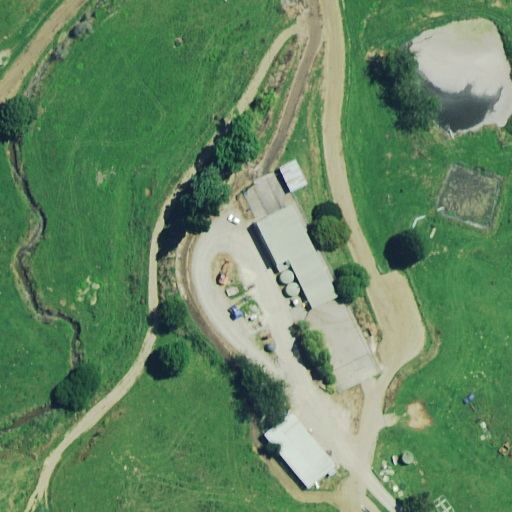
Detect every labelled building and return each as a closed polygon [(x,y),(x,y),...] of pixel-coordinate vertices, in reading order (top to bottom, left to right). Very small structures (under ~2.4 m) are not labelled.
[(294,160),(275,169),(287,194),(305,186),(294,160)] [(288,203),(273,173),(232,192),(246,223),(288,203)] [(332,298),(288,207),(251,224),(276,274),(289,268),(309,310),(332,298)] [(287,271),(276,277),(281,286),(292,280),(287,271)] [(293,283),(282,289),(287,299),(298,293),(293,283)] [(331,466),(287,414),(261,436),(305,489),(331,466)]
